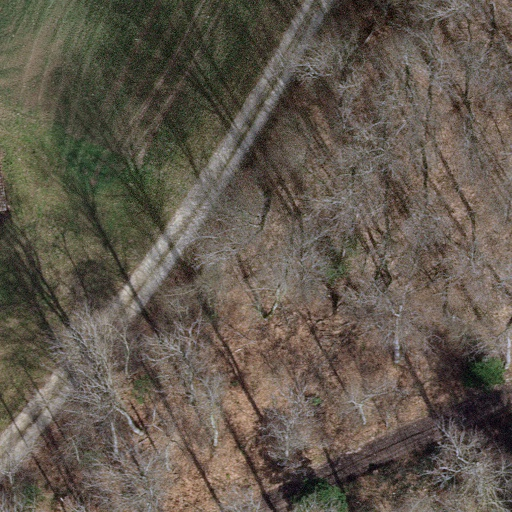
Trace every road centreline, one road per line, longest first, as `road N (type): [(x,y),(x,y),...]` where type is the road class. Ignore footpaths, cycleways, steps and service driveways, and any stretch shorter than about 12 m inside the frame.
road 1 (track): [(0,451),(207,192),(318,0)]
road 2 (track): [(511,390),(249,511)]
